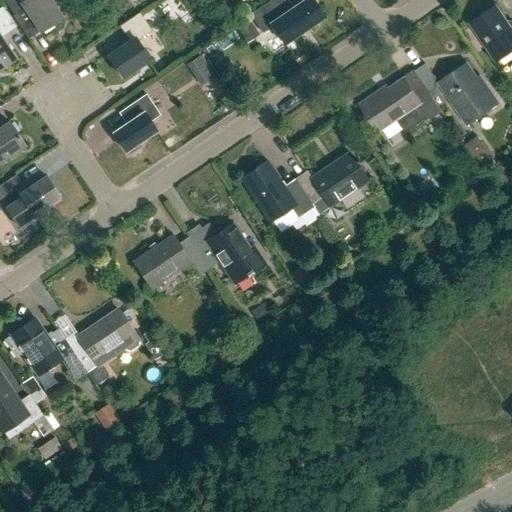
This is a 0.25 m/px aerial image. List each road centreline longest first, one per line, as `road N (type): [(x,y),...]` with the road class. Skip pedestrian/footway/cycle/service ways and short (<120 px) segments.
road 1 (residential): [(116,210),(382,30)]
road 2 (residential): [(0,288),(116,210)]
road 3 (residential): [(116,210),(70,140),(66,91)]
